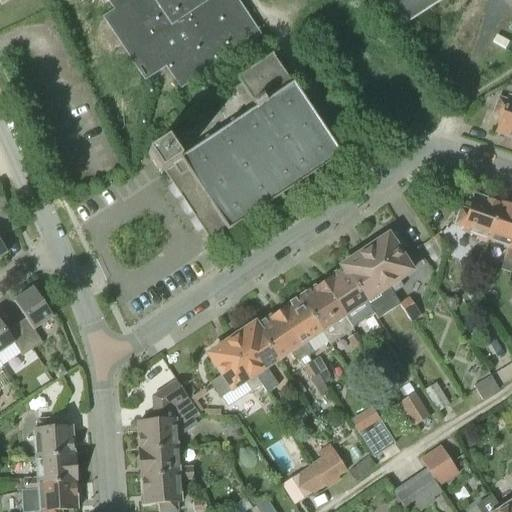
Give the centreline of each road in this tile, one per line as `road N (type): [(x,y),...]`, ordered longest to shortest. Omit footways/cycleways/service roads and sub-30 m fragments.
road 1 (residential): [(102,361),(414,158),(459,156),(511,174)]
road 2 (residential): [(110,511),(102,361)]
road 3 (residential): [(57,249),(0,126)]
road 4 (residential): [(102,361),(57,249)]
